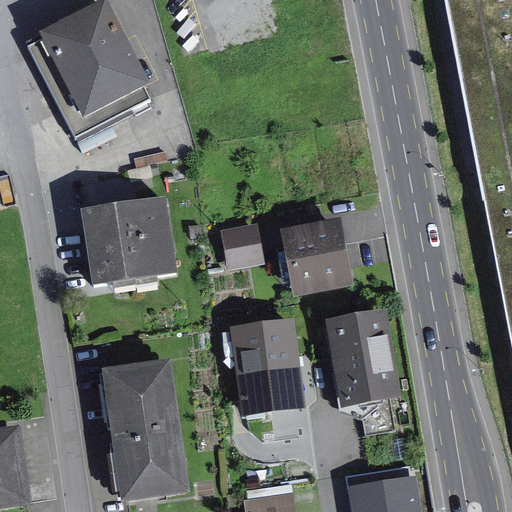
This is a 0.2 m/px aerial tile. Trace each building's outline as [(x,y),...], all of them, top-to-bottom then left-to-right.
[(91,0),(27,32),(81,141),(155,104),(103,0),(91,0)] [(222,0),(221,0),(228,42),(237,41),(241,65),(270,60),(268,50),(306,43),(298,0),(277,0),(262,3),(261,0),(222,0)] [(511,284),(511,0),(447,0),(501,287),(511,284)] [(171,269),(162,204),(89,215),(98,280),(171,269)] [(255,216),(213,223),(222,269),(262,260),(255,216)] [(301,228),(312,283),(368,272),(357,217),(301,228)] [(511,284),(501,287),(511,342),(511,284)] [(379,309),(328,317),(341,395),(392,387),(379,309)] [(235,333),(246,414),(300,406),(289,325),(235,333)] [(108,374),(126,498),(185,490),(167,366),(108,374)] [(0,504),(25,502),(16,434),(0,436),(0,504)] [(416,511),(412,482),(354,492),(357,511),(416,511)]
